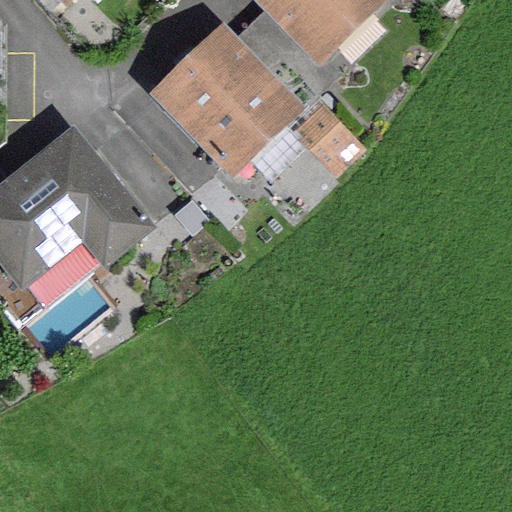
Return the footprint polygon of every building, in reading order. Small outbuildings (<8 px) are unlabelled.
[(63,0),(72,9),(81,0),(63,0)] [(253,0),(318,67),(387,0),(253,0)] [(228,28),(152,99),(230,182),(306,111),(228,28)] [(327,110),(305,130),(333,160),(355,140),(327,110)] [(79,126),(0,188),(0,266),(22,294),(85,243),(108,271),(161,228),(79,126)] [(39,315),(52,339),(111,308),(98,284),(39,315)]
